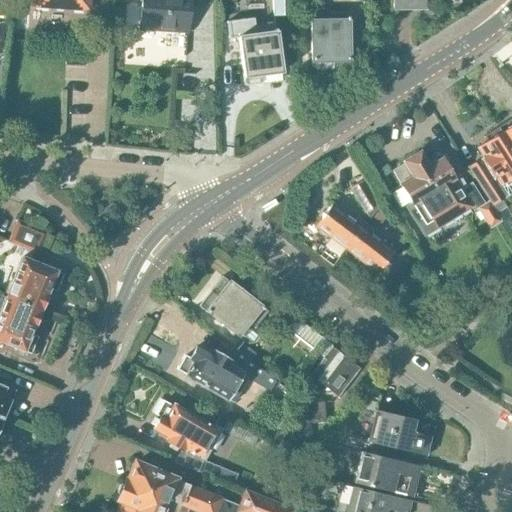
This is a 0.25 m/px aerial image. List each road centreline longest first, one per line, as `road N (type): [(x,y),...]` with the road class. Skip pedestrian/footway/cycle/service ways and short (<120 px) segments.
road 1 (residential): [(504,427),(423,377),(236,234),(217,201)]
road 2 (secondary): [(41,511),(128,303),(153,262),(217,201)]
road 3 (secondary): [(217,201),(511,15)]
road 4 (residential): [(217,201),(186,177),(0,164)]
